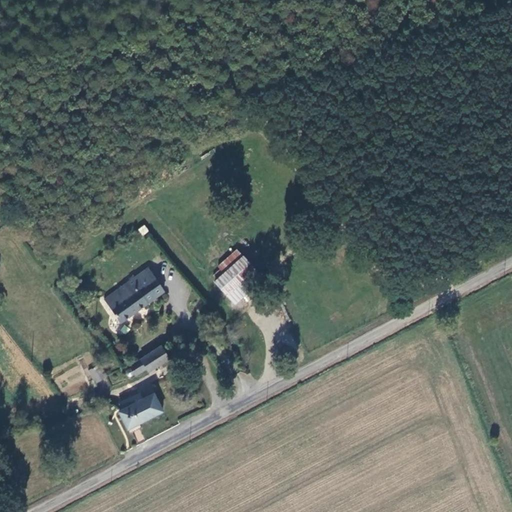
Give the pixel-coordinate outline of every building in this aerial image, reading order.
[(145,224),(138,229),(142,236),(149,231),(145,224)] [(217,271),(219,274),(222,278),(241,260),(235,254),(217,271)] [(213,286),(233,307),(261,282),(241,260),(222,278),(219,274),(212,280),(215,284),(213,286)] [(148,269),(104,300),(120,323),(164,293),(148,269)] [(130,366),(134,374),(135,375),(146,369),(150,372),(169,360),(161,347),(130,366)] [(97,365),(87,371),(95,384),(105,378),(97,365)] [(155,393),(122,411),(131,429),(164,411),(155,393)]
